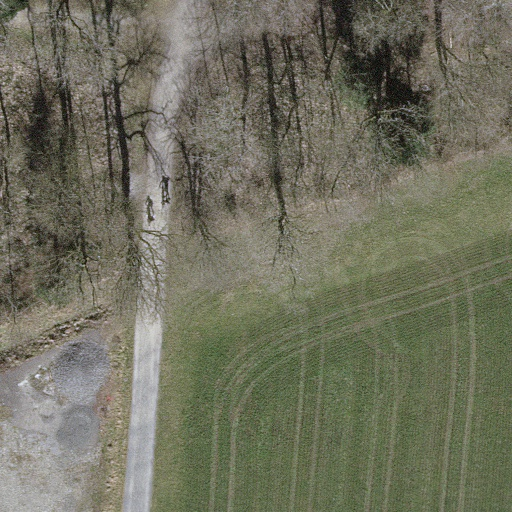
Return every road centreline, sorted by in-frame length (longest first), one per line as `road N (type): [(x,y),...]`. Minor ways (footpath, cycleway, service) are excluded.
road 1 (track): [(136,511),(157,239),(159,52),(191,0)]
road 2 (track): [(0,14),(159,52),(270,0)]
